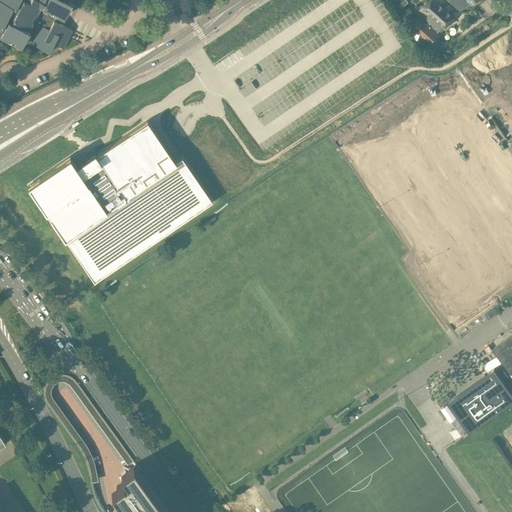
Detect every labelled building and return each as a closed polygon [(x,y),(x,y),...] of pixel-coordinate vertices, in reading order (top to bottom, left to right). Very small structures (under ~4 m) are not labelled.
[(0,0),(0,37),(0,38),(1,37),(21,47),(29,32),(34,35),(32,40),(50,50),(55,41),(64,45),(72,29),(54,20),(58,13),(64,16),(72,0),(71,0),(0,0)] [(392,0),(399,9),(407,2),(408,1),(407,0),(392,0)] [(427,0),(419,9),(410,1),(402,11),(414,22),(412,24),(431,41),(440,30),(441,31),(457,12),(443,0),(427,0)] [(448,0),(460,10),(474,0),(448,0)] [(70,155),(27,184),(46,211),(50,216),(49,216),(64,238),(65,238),(94,281),(212,201),(182,156),(175,161),(147,119),(97,154),(95,151),(76,164),(70,155)] [(511,334),(492,348),(503,363),(498,366),(441,407),(453,424),(456,428),(450,432),(455,440),(511,399),(511,334)] [(366,390),(356,396),(360,403),(371,396),(366,390)] [(116,487),(111,491),(126,511),(172,511),(138,465),(137,466),(135,468),(133,464),(120,473),(126,481),(124,483),(123,482),(116,487)]
